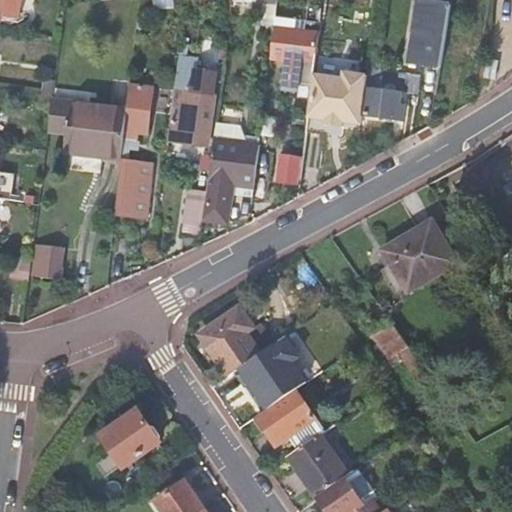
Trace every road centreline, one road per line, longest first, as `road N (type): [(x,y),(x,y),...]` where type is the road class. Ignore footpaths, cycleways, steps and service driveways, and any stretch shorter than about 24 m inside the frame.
road 1 (unclassified): [(132,310),(449,143),(511,97)]
road 2 (residential): [(268,511),(132,310)]
road 3 (unclassified): [(14,348),(132,310)]
